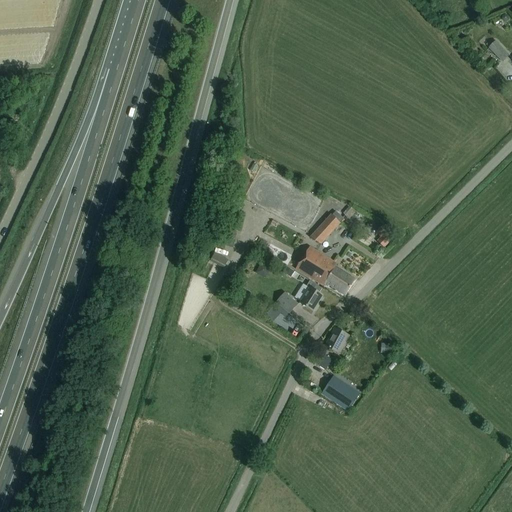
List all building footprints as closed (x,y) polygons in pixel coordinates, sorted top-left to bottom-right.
[(509,56),(494,42),(489,48),(503,62),(509,56)] [(253,164),(249,171),(254,173),(258,166),(253,164)] [(340,224),(331,215),(310,238),(321,245),(340,224)] [(383,226),(377,233),(381,237),(377,241),(383,247),(394,237),(383,226)] [(337,265),(309,247),(295,269),(315,282),(323,287),(326,283),(345,296),(354,281),(334,269),(337,265)] [(322,289),(309,281),(306,286),(310,289),(300,304),(313,311),(322,296),(319,294),(322,289)] [(297,305),(285,293),(277,302),(289,313),(297,305)] [(349,337),(343,333),(334,328),(325,346),(340,354),(349,337)] [(319,352),(313,362),(325,370),(332,360),(325,356),(319,352)] [(359,394),(333,377),(321,395),(347,412),(359,394)]
